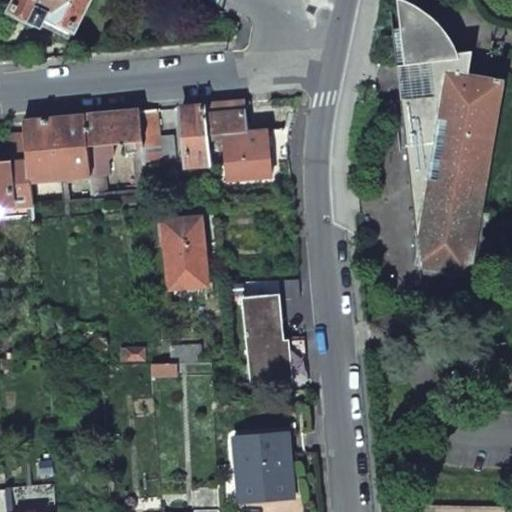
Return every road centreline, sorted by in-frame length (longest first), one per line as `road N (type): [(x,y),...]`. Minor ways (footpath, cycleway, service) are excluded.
road 1 (residential): [(343,511),(312,167),(336,53)]
road 2 (residential): [(0,92),(219,73),(336,53)]
road 3 (unknown): [(329,356),(396,352),(415,376),(427,429),(445,438),(511,439)]
